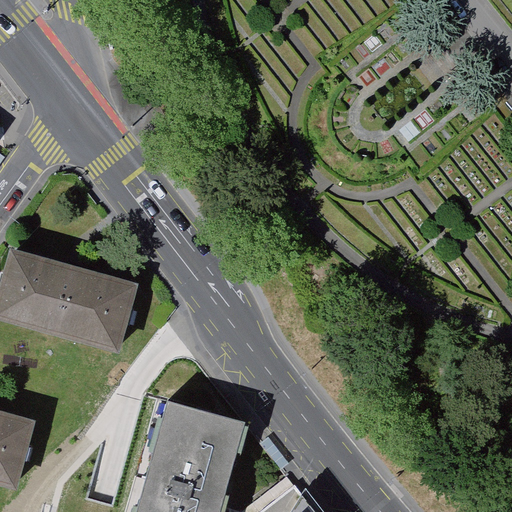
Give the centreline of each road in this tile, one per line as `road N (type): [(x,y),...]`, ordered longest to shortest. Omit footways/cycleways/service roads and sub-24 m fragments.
road 1 (secondary): [(73,107),(377,511)]
road 2 (residential): [(0,208),(73,107)]
